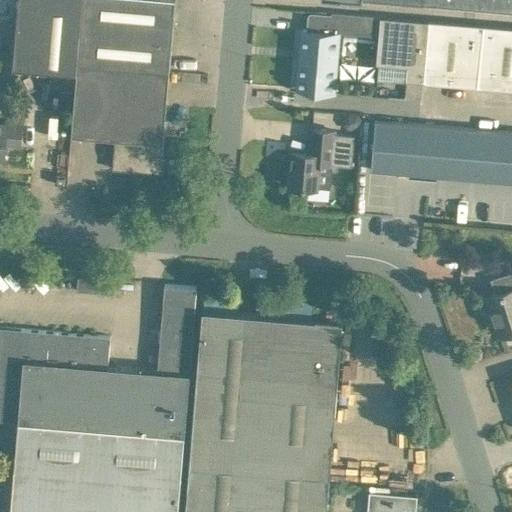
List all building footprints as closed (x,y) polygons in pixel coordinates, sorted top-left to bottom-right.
[(18,0),(13,65),(77,71),(78,60),(77,60),(82,0),(18,0)] [(77,71),(72,133),(115,137),(113,167),(161,171),(168,84),(175,0),(82,0),(77,60),(78,60),(77,71)] [(511,0),(396,0),(511,9),(511,0)] [(377,63),(376,76),(406,79),(423,80),(492,86),(497,25),(428,19),(381,15),(377,63)] [(511,25),(497,25),(492,86),(511,87),(511,25)] [(334,87),(339,31),(303,28),(298,88),(334,91),(334,90),(339,90),(339,88),(334,87)] [(344,116),(343,123),(347,127),(356,128),(360,124),(360,117),(357,113),(348,112),(344,116)] [(339,124),(339,115),(319,115),(319,123),(339,124)] [(0,158),(4,159),(5,142),(20,144),(22,119),(6,118),(6,123),(0,122),(0,158)] [(511,130),(375,119),(371,167),(511,179),(511,130)] [(293,150),(290,184),(318,186),(318,185),(329,186),(331,180),(331,175),(332,171),(331,167),(331,164),(333,164),(333,162),(351,164),(354,133),(336,132),(336,130),(312,127),(310,151),(293,150)] [(511,203),(477,201),(475,218),(511,221),(511,203)] [(497,291),(488,294),(501,333),(503,333),(511,329),(511,268),(492,275),(497,291)] [(117,277),(82,276),(82,288),(117,288),(117,277)] [(0,418),(19,420),(185,435),(197,286),(165,283),(158,368),(108,364),(111,335),(0,325),(0,418)] [(203,307),(202,327),(186,511),(326,511),(343,319),(203,307)] [(178,511),(185,435),(19,420),(10,511),(178,511)] [(401,432),(402,445),(415,444),(414,431),(401,432)] [(415,511),(417,494),(369,490),(367,511),(415,511)]
